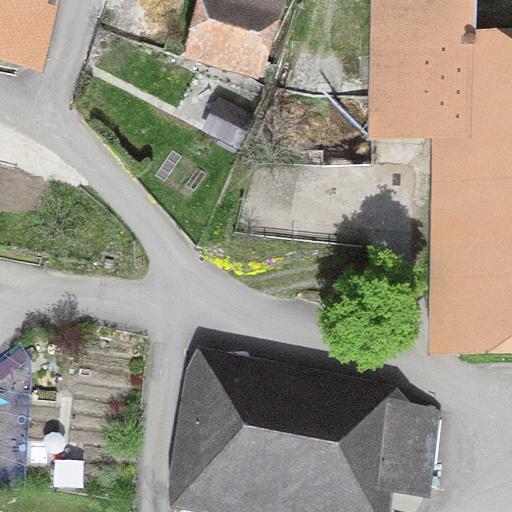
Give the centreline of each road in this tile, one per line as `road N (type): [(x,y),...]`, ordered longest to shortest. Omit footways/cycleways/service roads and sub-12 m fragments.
road 1 (unclassified): [(0,112),(82,160),(241,311)]
road 2 (unclassified): [(511,403),(241,311)]
road 3 (unclassified): [(162,511),(162,405),(179,304)]
road 4 (unclassified): [(179,304),(0,286)]
